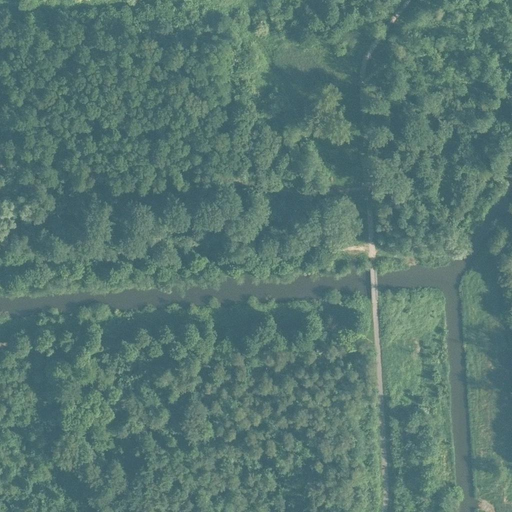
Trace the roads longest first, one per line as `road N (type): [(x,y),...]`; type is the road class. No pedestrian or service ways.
road 1 (track): [(375,251),(0,274)]
road 2 (track): [(0,157),(111,180),(225,176),(372,194)]
road 3 (track): [(50,348),(309,334)]
